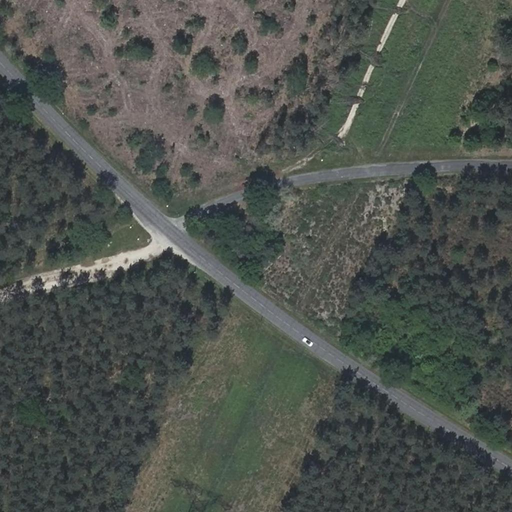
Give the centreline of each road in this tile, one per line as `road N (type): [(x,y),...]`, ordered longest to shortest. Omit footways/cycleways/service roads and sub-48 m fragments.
road 1 (tertiary): [(172,233),(333,357),(511,468)]
road 2 (unclassified): [(172,233),(208,208),(295,179),(511,168)]
road 3 (tertiary): [(0,61),(172,233)]
road 4 (track): [(320,176),(402,0)]
road 5 (track): [(172,233),(143,260),(0,298)]
